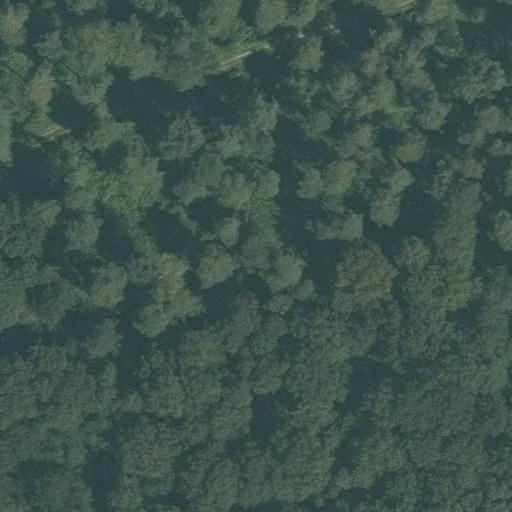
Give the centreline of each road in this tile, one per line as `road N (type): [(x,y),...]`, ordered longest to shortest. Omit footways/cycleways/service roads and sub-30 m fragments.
road 1 (track): [(0,156),(404,0)]
road 2 (track): [(199,511),(109,309),(56,242),(0,194)]
